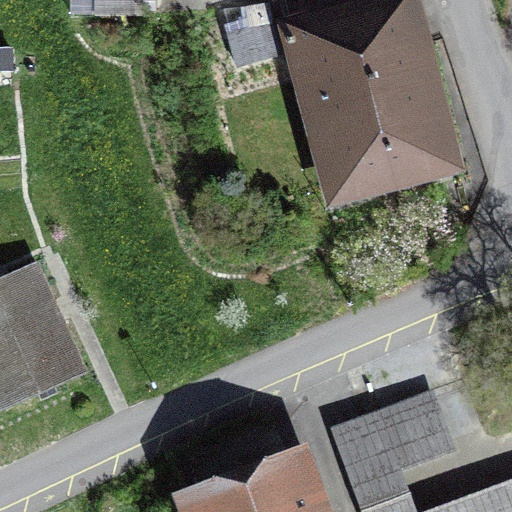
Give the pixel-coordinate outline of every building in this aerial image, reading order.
[(72,0),(72,10),(140,9),(139,0),(72,0)] [(399,0),(293,0),(302,34),(284,38),(289,58),(307,53),(342,188),(442,162),(399,0)] [(12,49),(0,49),(0,72),(12,72),(12,49)] [(36,263),(0,278),(0,411),(86,373),(36,263)] [(380,417),(397,460),(447,441),(431,398),(380,417)] [(399,511),(366,422),(337,433),(366,511),(399,511)] [(306,511),(291,469),(201,502),(205,511),(306,511)] [(511,511),(511,493),(461,511),(511,511)]
